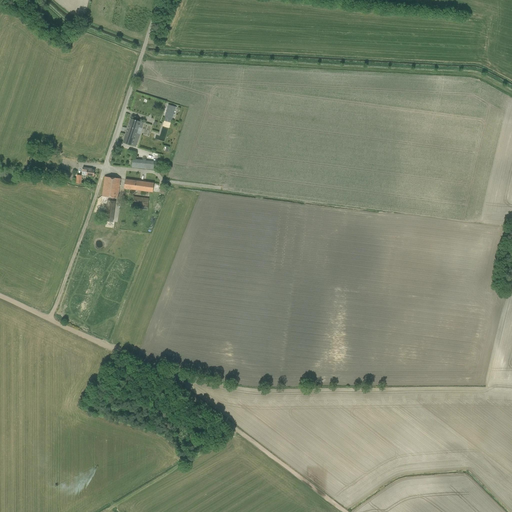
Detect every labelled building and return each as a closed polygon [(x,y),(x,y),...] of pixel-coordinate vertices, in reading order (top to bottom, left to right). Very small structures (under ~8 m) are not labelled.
[(164,118),(171,120),(175,107),(168,105),(164,118)] [(130,119),(123,143),(135,147),(143,123),(130,119)] [(145,161),(132,159),(131,167),(144,169),(145,161)] [(92,169),(87,168),(83,167),(82,175),(93,176),(94,170),(92,170),(92,169)] [(62,169),(59,175),(64,178),(67,172),(62,169)] [(120,179),(104,177),(102,196),(118,198),(120,184),(120,179)] [(125,179),(124,184),(124,188),(152,192),(154,183),(125,179)] [(149,199),(132,196),(131,205),(147,208),(149,199)] [(104,222),(113,223),(115,201),(106,201),(104,222)]
